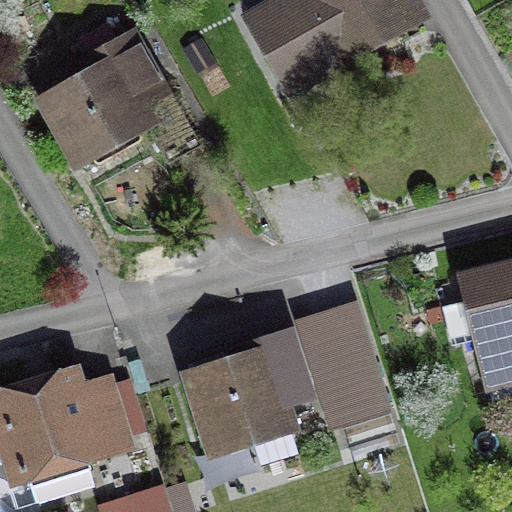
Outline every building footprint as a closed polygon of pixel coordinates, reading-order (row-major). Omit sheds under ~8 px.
[(277,0),(249,15),(291,91),(419,20),(407,0),(277,0)] [(169,90),(164,93),(131,34),(78,64),(85,76),(43,99),(79,163),(147,124),(167,159),(198,142),(169,90)] [(511,265),(461,278),(484,367),(511,360),(511,265)] [(191,378),(213,448),(289,424),(283,405),(310,397),(290,333),(231,351),(235,364),(191,378)] [(71,375),(0,397),(0,417),(19,477),(130,442),(111,382),(76,393),(71,375)]
